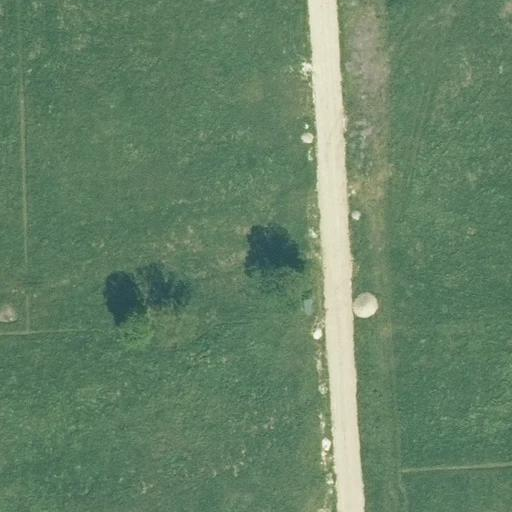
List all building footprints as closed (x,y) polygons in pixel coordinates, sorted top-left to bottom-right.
[(40,0),(41,15),(79,12),(78,0),(40,0)] [(382,0),(349,0),(351,15),(383,13),(382,0)] [(382,0),(383,13),(384,13),(384,10),(414,8),(413,0),(382,0)] [(444,0),(413,0),(414,8),(445,6),(444,0)] [(79,12),(41,15),(43,43),(99,39),(99,38),(97,39),(96,29),(98,29),(98,28),(80,30),(79,12)] [(208,115),(207,115),(207,117),(212,171),(240,168),(235,112),(234,112),(234,115),(225,116),(225,113),(224,113),(226,131),(210,133),(208,115)] [(121,132),(103,132),(105,170),(133,169),(131,114),(131,116),(121,116),(121,114),(120,114),(121,132)] [(69,133),(56,134),(57,172),(81,171),(79,115),(79,117),(69,118),(69,115),(69,133)] [(79,115),(81,171),(105,170),(103,132),(89,133),(89,115),(89,117),(79,117),(79,115)] [(27,116),(28,172),(57,172),(56,134),(38,134),(38,116),(37,116),(37,119),(27,119),(27,116)] [(199,134),(185,135),(188,173),(212,171),(207,117),(198,118),(198,116),(197,116),(199,134)] [(156,120),(155,120),(160,176),(188,173),(185,135),(168,137),(166,119),(165,119),(165,122),(156,122),(156,120)] [(511,242),(493,243),(496,287),(511,286),(511,242)] [(493,243),(462,245),(465,289),(496,287),(493,243)] [(462,245),(431,247),(434,291),(465,289),(462,245)] [(431,247),(400,248),(403,293),(434,291),(431,247)] [(400,248),(364,250),(366,295),(403,293),(400,248)]
